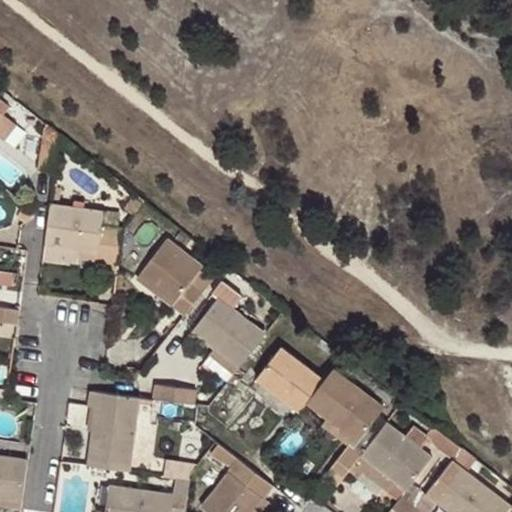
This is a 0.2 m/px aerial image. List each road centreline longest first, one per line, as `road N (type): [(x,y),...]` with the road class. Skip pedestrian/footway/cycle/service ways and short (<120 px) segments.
road 1 (track): [(12,0),(398,300),(441,342),(511,354)]
road 2 (residential): [(65,340),(42,511)]
